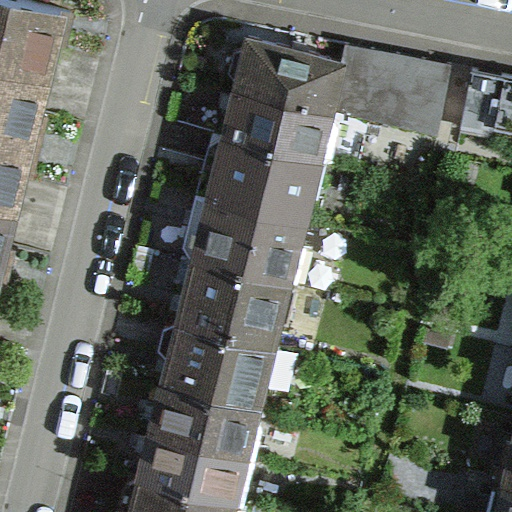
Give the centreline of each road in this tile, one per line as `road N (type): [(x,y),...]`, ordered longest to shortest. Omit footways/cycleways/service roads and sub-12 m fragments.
road 1 (residential): [(33,511),(167,0)]
road 2 (residential): [(388,0),(511,22)]
